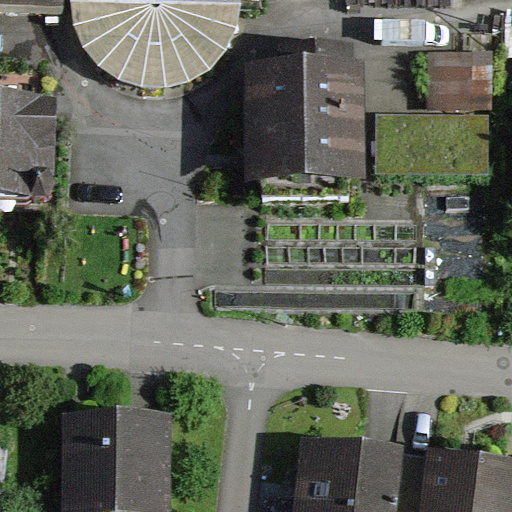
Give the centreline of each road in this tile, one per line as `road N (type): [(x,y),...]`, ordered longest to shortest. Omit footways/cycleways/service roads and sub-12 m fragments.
road 1 (unknown): [(253,345),(180,282),(185,168),(230,101)]
road 2 (residential): [(511,368),(253,345)]
road 3 (residential): [(253,345),(0,336)]
road 4 (residential): [(253,345),(234,511)]
